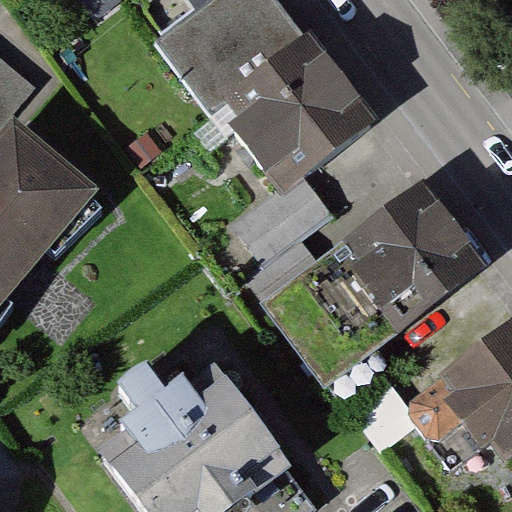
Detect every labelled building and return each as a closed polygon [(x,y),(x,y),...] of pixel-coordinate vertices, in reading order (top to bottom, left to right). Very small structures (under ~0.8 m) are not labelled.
[(221,0),(128,0),(161,46),(221,0)] [(375,133),(272,0),(221,0),(161,46),(277,195),(283,204),(308,185),(375,133)] [(431,0),(447,22),(478,0),(431,0)] [(38,79),(0,49),(0,140),(12,126),(38,79)] [(0,324),(100,201),(12,126),(0,140),(0,324)] [(335,220),(308,185),(283,204),(277,195),(229,233),(262,276),(335,220)] [(487,277),(419,188),(261,301),(329,393),(487,277)] [(511,456),(511,323),(408,400),(388,374),(356,397),(386,439),(418,415),(437,441),(471,415),(505,461),(511,456)] [(138,369),(112,388),(136,422),(94,452),(136,511),(306,511),(205,372),(162,402),(138,369)]
